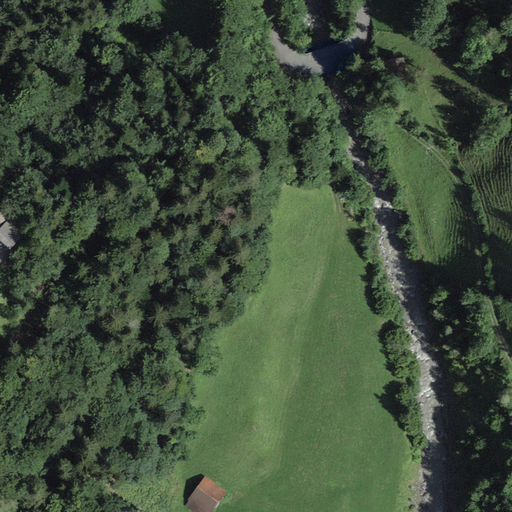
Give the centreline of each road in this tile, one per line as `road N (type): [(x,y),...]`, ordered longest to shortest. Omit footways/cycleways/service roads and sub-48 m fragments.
road 1 (track): [(353,48),(410,129),(454,167),(480,222),(486,294),(511,349)]
road 2 (residential): [(264,0),(278,50),(299,60),(364,42),(361,0)]
road 3 (track): [(110,0),(141,45),(202,80),(237,122)]
